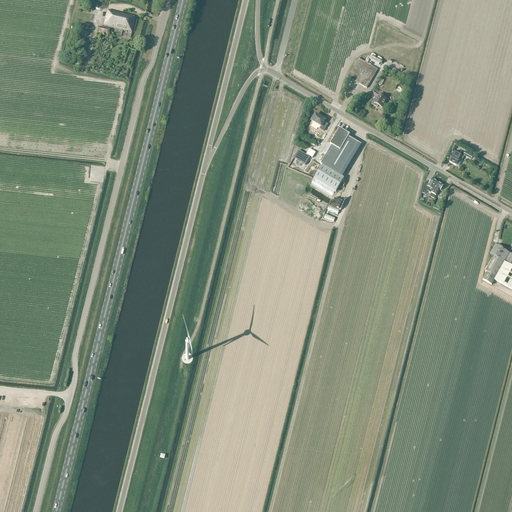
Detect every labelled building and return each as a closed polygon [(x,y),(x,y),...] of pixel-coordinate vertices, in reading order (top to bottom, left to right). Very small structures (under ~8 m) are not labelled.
[(108,10),(104,26),(132,33),(136,17),(108,10)] [(100,27),(99,33),(109,35),(110,29),(100,27)] [(367,89),(378,70),(358,59),(347,77),(367,89)] [(403,64),(399,70),(414,77),(417,70),(403,64)] [(383,108),(388,100),(383,97),(384,95),(381,93),(378,98),(376,97),(372,104),(377,107),(378,105),(383,108)] [(328,125),(324,123),(326,120),(315,114),(311,121),(314,123),(314,125),(316,126),(318,126),(318,125),(320,127),(319,129),(324,132),(328,125)] [(359,144),(348,137),(349,135),(339,129),(336,128),(332,135),(334,137),(330,145),(332,146),(330,149),(326,155),(320,164),(322,166),(314,180),(335,193),(344,179),(339,176),(341,174),(346,165),(359,144)] [(294,158),(306,165),(310,157),(299,151),(294,158)] [(473,156),(465,152),(463,156),(471,160),(473,156)] [(454,153),(449,162),(456,165),(456,166),(460,159),(462,161),(464,158),(461,157),(461,156),(454,153)] [(430,193),(438,182),(432,178),(429,184),(425,182),(422,194),(425,194),(428,192),(430,193)] [(440,191),(444,186),(438,182),(430,193),(436,196),(439,191),(440,191)] [(511,243),(505,239),(503,242),(510,247),(511,244),(511,243)] [(492,285),(494,281),(511,290),(511,244),(511,246),(511,249),(511,250),(511,255),(495,246),(490,255),(493,257),(485,272),(486,273),(482,280),(492,285)]
